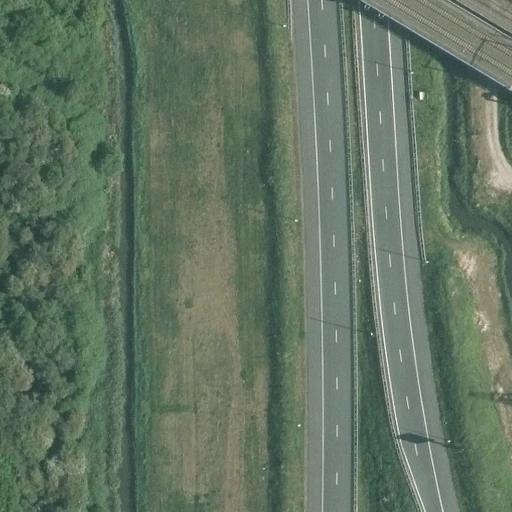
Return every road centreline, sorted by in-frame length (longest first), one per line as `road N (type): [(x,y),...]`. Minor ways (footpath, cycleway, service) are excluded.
road 1 (motorway): [(433,511),(392,303),(371,0)]
road 2 (motorway): [(320,0),(335,291),(335,511)]
road 3 (track): [(484,0),(494,157),(511,181)]
